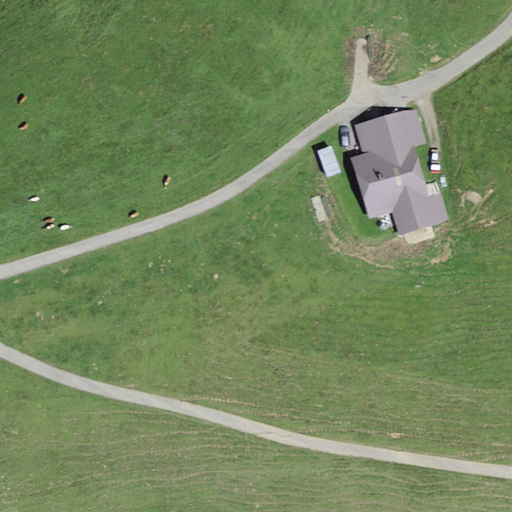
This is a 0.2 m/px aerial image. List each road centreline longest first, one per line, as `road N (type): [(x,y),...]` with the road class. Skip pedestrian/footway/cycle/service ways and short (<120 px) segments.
road 1 (unclassified): [(511,23),(450,70),(331,118),(210,201),(0,271)]
road 2 (unclassified): [(0,349),(64,378),(275,434),(511,472)]
